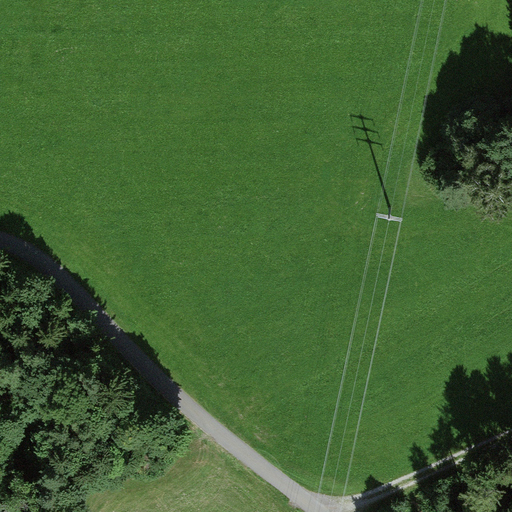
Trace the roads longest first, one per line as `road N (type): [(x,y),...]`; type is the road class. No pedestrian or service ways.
road 1 (unclassified): [(320,511),(183,402),(55,269),(0,241)]
road 2 (track): [(330,511),(511,435)]
